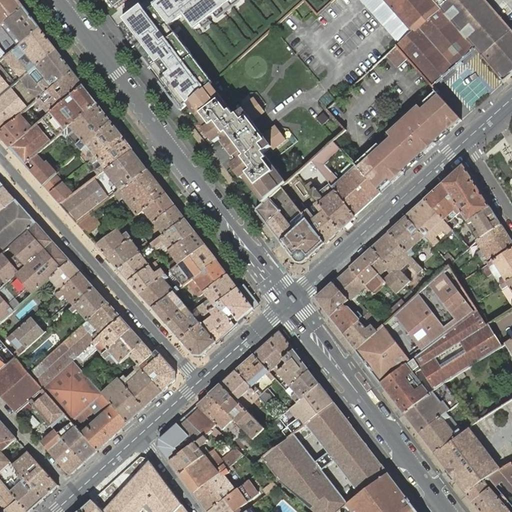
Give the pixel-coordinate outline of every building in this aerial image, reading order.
[(18,0),(0,0),(0,62),(41,29),(18,0)] [(142,6),(121,22),(126,28),(131,35),(129,37),(126,39),(133,48),(136,46),(138,45),(147,57),(145,58),(142,60),(149,70),(152,67),(155,66),(186,107),(188,104),(193,100),(203,91),(204,92),(212,84),(214,83),(170,27),(185,16),(197,30),(201,27),(209,21),(215,16),(236,0),(162,0),(155,6),(147,12),(142,6)] [(240,0),(236,0),(215,16),(218,20),(242,1),(240,0)] [(413,32),(384,0),(363,0),(401,43),(413,32)] [(433,0),(384,0),(413,32),(401,43),(397,47),(407,59),(418,70),(433,88),(476,49),(451,21),(433,0)] [(433,0),(451,21),(476,49),(482,56),(504,82),(511,75),(511,29),(485,0),(433,0)] [(209,21),(201,27),(204,31),(212,25),(209,21)] [(0,97),(57,50),(41,29),(0,62),(0,97)] [(147,57),(138,45),(136,46),(145,58),(147,57)] [(398,67),(407,59),(397,47),(387,55),(398,67)] [(73,71),(57,50),(0,97),(0,132),(24,112),(28,109),(29,108),(34,104),(73,71)] [(186,107),(155,66),(152,67),(162,80),(159,82),(181,110),(186,107)] [(84,86),(73,71),(34,104),(36,107),(40,103),(49,115),(51,113),(84,86)] [(193,100),(188,104),(217,141),(224,136),(230,143),(233,147),(237,153),(243,159),(235,165),(265,204),(282,188),(289,183),(265,153),(273,147),(275,149),(287,139),(277,126),(265,135),(263,133),(259,128),(255,123),(254,121),(266,111),(256,98),(243,108),(245,110),(241,112),(237,107),(232,110),(212,84),(204,92),(203,91),(193,100)] [(98,104),(84,86),(51,113),(49,115),(41,122),(36,126),(34,128),(10,148),(26,165),(44,186),(56,175),(57,173),(50,165),(48,167),(38,155),(57,138),(60,141),(65,136),(66,137),(68,135),(69,136),(75,132),(82,141),(77,145),(78,147),(81,149),(82,150),(87,146),(87,145),(112,122),(106,114),(98,104)] [(438,94),(438,93),(436,92),(424,103),(426,105),(438,94)] [(459,124),(462,120),(438,94),(426,105),(421,109),(418,106),(388,133),(391,137),(380,146),(369,157),(362,163),(358,167),(382,194),(386,190),(387,189),(393,183),(405,173),(440,140),(459,124)] [(24,112),(0,132),(0,136),(10,148),(34,128),(36,126),(32,121),(30,123),(26,120),(29,117),(24,112)] [(331,119),(325,112),(318,119),(324,125),(331,119)] [(123,136),(112,122),(87,145),(87,146),(82,150),(84,152),(88,157),(91,161),(96,157),(123,136)] [(133,150),(123,136),(96,157),(91,161),(94,165),(99,161),(104,166),(98,171),(99,171),(97,173),(99,176),(107,170),(133,150)] [(342,150),(334,142),(312,161),(331,185),(333,188),(335,190),(356,217),(382,194),(358,167),(357,166),(341,181),(326,165),(342,150)] [(356,165),(357,166),(358,167),(362,163),(369,157),(380,146),(379,144),(360,161),(356,165)] [(141,161),(133,150),(107,170),(99,176),(95,179),(74,195),(61,204),(77,224),(91,213),(110,199),(111,198),(114,196),(117,194),(122,190),(148,170),(141,161)] [(464,166),(444,184),(458,207),(461,212),(468,222),(491,207),(480,191),(464,166)] [(167,194),(148,170),(122,190),(117,194),(121,200),(125,197),(138,215),(139,215),(143,211),(167,194)] [(51,193),(63,183),(61,181),(56,175),(44,186),(51,193)] [(74,195),(63,183),(51,193),(61,204),(74,195)] [(333,188),(331,185),(319,194),(315,189),(311,183),(306,186),(311,192),(319,203),(341,231),(356,217),(335,190),(333,188)] [(444,184),(426,200),(444,220),(453,229),(456,226),(451,221),(447,217),(455,210),(459,214),(461,212),(458,207),(444,184)] [(0,189),(0,212),(17,200),(4,186),(0,189)] [(265,204),(257,211),(282,243),(294,258),(295,258),(296,261),(298,263),(303,264),(306,263),(309,259),(309,260),(326,244),(307,220),(304,215),(303,214),(282,188),(265,204)] [(176,207),(167,194),(143,211),(139,215),(141,218),(146,224),(149,228),(149,227),(153,224),(154,223),(176,207)] [(17,200),(0,212),(0,237),(10,248),(38,223),(17,200)] [(426,200),(407,217),(426,238),(430,242),(434,247),(450,232),(454,237),(457,234),(453,229),(444,220),(426,200)] [(307,220),(326,244),(341,231),(319,203),(315,205),(309,210),(303,214),(304,215),(307,220)] [(186,220),(176,207),(154,223),(153,224),(149,227),(151,230),(156,226),(164,236),(186,220)] [(502,225),(491,207),(468,222),(470,225),(475,234),(479,239),(483,237),(502,225)] [(447,217),(451,221),(459,214),(455,210),(447,217)] [(99,224),(91,213),(77,224),(87,234),(99,224)] [(407,217),(390,233),(408,253),(412,258),(430,242),(426,238),(407,217)] [(196,233),(186,220),(164,236),(161,238),(152,245),(156,250),(165,244),(170,251),(196,233)] [(0,257),(0,290),(34,260),(54,242),(38,223),(10,248),(0,257)] [(479,239),(476,241),(481,250),(478,251),(481,257),(484,255),(490,263),(511,249),(511,240),(502,225),(483,237),(479,239)] [(127,233),(123,227),(119,229),(97,246),(108,258),(129,242),(132,240),(133,239),(128,232),(127,233)] [(206,245),(196,233),(170,251),(170,252),(179,265),(206,245)] [(390,233),(373,249),(406,286),(411,281),(402,271),(409,264),(419,275),(424,270),(412,258),(408,253),(390,233)] [(129,242),(108,258),(119,270),(141,253),(142,253),(132,240),(129,242)] [(458,245),(465,252),(470,248),(463,240),(458,245)] [(34,260),(0,290),(0,323),(2,322),(51,279),(71,261),(54,242),(34,260)] [(152,245),(151,246),(142,253),(141,253),(119,270),(129,282),(151,266),(146,259),(157,251),(156,250),(152,245)] [(218,261),(206,245),(179,265),(173,270),(171,272),(167,275),(169,278),(177,287),(180,290),(184,287),(189,283),(194,279),(197,277),(218,261)] [(373,249),(363,257),(381,276),(387,271),(390,274),(384,280),(387,283),(397,294),(406,286),(373,249)] [(511,249),(490,263),(488,264),(490,268),(495,265),(504,279),(500,282),(502,286),(511,279),(511,249)] [(363,257),(351,268),(368,286),(377,278),(382,284),(384,286),(387,283),(384,280),(381,276),(363,257)] [(71,261),(51,279),(60,289),(62,291),(82,273),(71,261)] [(229,275),(218,261),(197,277),(194,279),(189,283),(200,297),(205,293),(229,275)] [(490,268),(488,264),(483,268),(488,276),(493,273),(500,282),(504,279),(495,265),(490,268)] [(156,273),(151,266),(129,282),(141,295),(163,278),(167,275),(163,269),(156,273)] [(378,331),(357,351),(382,384),(415,359),(478,311),(474,304),(467,294),(460,283),(449,266),(434,281),(416,297),(407,305),(395,316),(378,331)] [(351,302),(356,307),(359,305),(354,299),(363,290),(368,296),(370,298),(375,295),(373,292),(368,286),(351,268),(334,283),(349,301),(351,302)] [(86,278),(82,273),(62,291),(57,295),(61,300),(65,296),(75,307),(95,288),(91,283),(86,278)] [(176,293),(180,290),(177,287),(174,290),(165,281),(169,278),(167,275),(163,278),(141,295),(154,309),(175,293),(176,293)] [(239,289),(229,275),(205,293),(209,299),(212,303),(206,307),(204,305),(192,314),(197,320),(209,311),(215,307),(218,304),(239,289)] [(377,278),(368,286),(373,292),(382,284),(377,278)] [(511,279),(502,286),(501,287),(503,290),(509,286),(511,291),(511,279)] [(317,299),(331,317),(344,305),(349,301),(334,283),(317,299)] [(511,291),(509,286),(503,290),(511,303),(511,291)] [(108,303),(95,288),(75,307),(71,310),(74,313),(78,310),(88,321),(89,321),(108,303)] [(254,309),(239,289),(218,304),(224,312),(236,326),(240,322),(254,309)] [(356,307),(364,317),(369,313),(360,304),(368,296),(363,290),(354,299),(359,305),(356,307)] [(472,291),(467,294),(474,304),(478,302),(472,291)] [(186,307),(175,293),(154,309),(168,325),(187,308),(186,307)] [(390,312),(395,316),(407,305),(403,301),(390,312)] [(122,318),(108,303),(89,321),(88,321),(30,373),(44,389),(74,362),(79,357),(91,346),(98,339),(102,335),(122,318)] [(224,312),(218,304),(215,307),(209,311),(197,320),(201,324),(202,325),(217,343),(236,326),(224,312)] [(331,317),(344,335),(360,321),(361,320),(349,307),(345,307),(344,305),(331,317)] [(197,320),(192,314),(187,308),(168,325),(181,341),(195,356),(203,356),(217,343),(202,325),(201,324),(197,320)] [(369,313),(364,317),(367,319),(372,325),(378,331),(395,316),(390,312),(380,321),(371,311),(369,313)] [(504,346),(490,323),(487,325),(478,311),(415,359),(435,390),(445,383),(504,346)] [(32,317),(30,320),(43,335),(45,332),(32,317)] [(360,321),(344,335),(357,351),(378,331),(372,325),(368,329),(362,323),(367,319),(364,317),(361,320),(360,321)] [(132,329),(122,318),(102,335),(98,339),(91,346),(79,357),(84,362),(87,360),(98,349),(103,355),(109,350),(132,329)] [(43,335),(30,320),(12,335),(7,339),(11,343),(12,343),(18,350),(17,350),(13,354),(16,358),(17,358),(21,354),(43,335)] [(143,342),(132,329),(109,350),(103,355),(103,356),(107,360),(112,354),(114,357),(118,362),(119,362),(120,364),(130,355),(143,342)] [(263,348),(254,355),(270,372),(274,376),(278,373),(279,373),(280,371),(276,367),(284,360),(295,351),(280,332),(263,348)] [(0,339),(0,371),(16,358),(13,354),(3,343),(0,339)] [(154,354),(143,342),(130,355),(139,365),(140,366),(143,370),(163,392),(176,380),(177,373),(161,355),(157,350),(154,354)] [(310,371),(295,351),(284,360),(288,365),(280,371),(279,373),(292,388),(310,371)] [(254,355),(237,371),(252,388),(256,392),(260,396),(262,394),(259,390),(255,386),(267,375),(275,383),(278,381),(274,376),(270,372),(254,355)] [(16,358),(0,371),(0,392),(18,413),(30,402),(44,390),(44,389),(30,373),(17,358),(16,358)] [(415,359),(382,384),(405,414),(435,390),(415,359)] [(83,434),(98,451),(108,441),(118,432),(129,423),(114,406),(103,394),(102,394),(84,373),(81,369),(74,362),(44,389),(44,390),(66,414),(67,416),(72,421),(73,423),(74,424),(76,426),(77,427),(83,434)] [(145,408),(163,392),(143,370),(140,366),(139,365),(135,369),(137,371),(139,374),(136,377),(133,379),(129,383),(128,380),(127,379),(125,376),(120,380),(124,384),(145,408)] [(137,371),(127,379),(128,380),(129,383),(133,379),(136,377),(139,374),(137,371)] [(237,371),(222,385),(238,401),(249,391),(252,395),(256,392),(252,388),(237,371)] [(300,403),(320,384),(310,371),(292,388),(288,392),(293,398),(298,404),(300,403)] [(120,379),(106,391),(107,392),(111,396),(124,384),(120,380),(120,379)] [(405,414),(420,434),(448,413),(460,403),(445,383),(435,390),(405,414)] [(106,391),(103,394),(114,406),(129,423),(145,408),(124,384),(111,396),(107,392),(106,391)] [(283,432),(288,439),(295,434),(307,425),(335,404),(320,384),(300,403),(298,404),(293,408),(301,418),(283,432)] [(222,385),(211,395),(235,419),(254,439),(266,429),(262,426),(238,401),(222,385)] [(262,394),(260,396),(259,397),(266,404),(274,397),(267,389),(262,394)] [(30,402),(35,406),(52,426),(54,424),(66,414),(44,390),(30,402)] [(218,425),(215,427),(227,440),(232,444),(236,439),(242,445),(248,450),(244,455),(245,456),(254,465),(262,459),(267,455),(255,443),(257,442),(254,439),(235,419),(211,395),(198,406),(218,425)] [(16,414),(21,419),(35,406),(30,402),(18,413),(16,414)] [(262,459),(254,465),(257,468),(265,462),(279,480),(315,511),(339,511),(348,505),(323,472),(335,462),(361,496),(389,474),(335,404),(307,425),(329,454),(317,463),(295,434),(288,439),(268,454),(267,455),(262,459)] [(185,417),(206,436),(212,431),(212,430),(215,427),(218,425),(198,406),(185,417)] [(420,434),(436,454),(463,432),(460,429),(455,432),(446,420),(451,417),(448,413),(420,434)] [(262,426),(266,429),(275,422),(275,423),(281,418),(276,414),(275,414),(262,426)] [(185,417),(178,424),(196,442),(197,443),(206,436),(185,417)] [(455,432),(460,429),(451,417),(446,420),(455,432)] [(0,419),(0,453),(2,452),(17,439),(0,419)] [(63,439),(84,463),(98,451),(83,434),(77,427),(76,426),(74,424),(65,432),(63,430),(62,431),(58,426),(54,424),(52,426),(53,428),(57,431),(59,434),(63,439)] [(160,447),(171,462),(181,455),(175,447),(179,444),(182,441),(189,448),(196,442),(178,424),(168,433),(160,440),(160,447)] [(212,431),(214,450),(224,442),(227,440),(215,427),(212,430),(212,431)] [(463,432),(436,454),(450,473),(467,495),(485,480),(489,478),(502,470),(489,452),(468,468),(464,463),(458,455),(479,440),(470,427),(463,432)] [(71,476),(84,463),(63,439),(59,434),(57,431),(43,444),(50,451),(49,452),(71,476)] [(181,455),(171,462),(181,476),(206,456),(201,448),(207,443),(207,442),(209,440),(206,436),(197,443),(196,442),(189,448),(185,451),(181,455)] [(242,445),(237,449),(244,455),(248,450),(242,445)] [(227,469),(241,459),(245,456),(244,455),(237,449),(236,448),(222,460),(214,450),(207,455),(206,456),(181,476),(194,494),(221,474),(227,469)] [(20,471),(35,458),(29,452),(14,464),(14,465),(12,463),(2,452),(0,453),(0,510),(1,511),(27,511),(19,501),(12,492),(2,481),(10,473),(14,477),(20,471)] [(44,499),(59,486),(35,458),(20,471),(26,479),(44,499)] [(110,485),(93,501),(103,511),(175,511),(183,505),(167,484),(151,462),(121,495),(110,485)] [(511,464),(502,470),(489,478),(493,482),(503,494),(505,496),(509,502),(511,505),(511,464)] [(221,474),(194,494),(207,511),(208,511),(226,499),(236,490),(225,476),(230,472),(227,469),(221,474)] [(27,511),(29,511),(44,499),(26,479),(20,471),(14,477),(10,473),(2,481),(12,492),(19,501),(27,511)] [(417,511),(389,474),(361,496),(348,505),(339,511),(417,511)] [(249,480),(236,490),(226,499),(208,511),(246,511),(247,511),(244,507),(248,504),(259,494),(249,480)] [(485,480),(467,495),(479,511),(511,511),(505,505),(509,502),(505,496),(503,494),(499,497),(489,486),(485,480)] [(274,491),(278,487),(273,482),(269,486),(274,491)] [(80,511),(103,511),(93,501),(80,511)]
